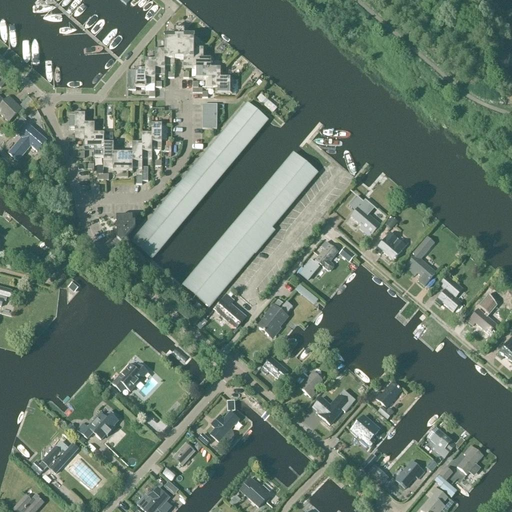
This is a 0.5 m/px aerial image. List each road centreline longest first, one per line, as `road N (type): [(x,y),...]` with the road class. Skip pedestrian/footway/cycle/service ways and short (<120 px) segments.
road 1 (track): [(511,384),(340,238)]
road 2 (unclassified): [(79,203),(155,191),(187,150),(186,95),(170,94)]
road 3 (unclassified): [(105,511),(232,367)]
road 4 (unclassified): [(340,238),(327,228),(219,356)]
road 5 (unclassified): [(46,101),(96,99),(172,8),(163,0)]
road 6 (unclassified): [(219,356),(88,239)]
road 7 (unclassified): [(333,455),(232,367)]
